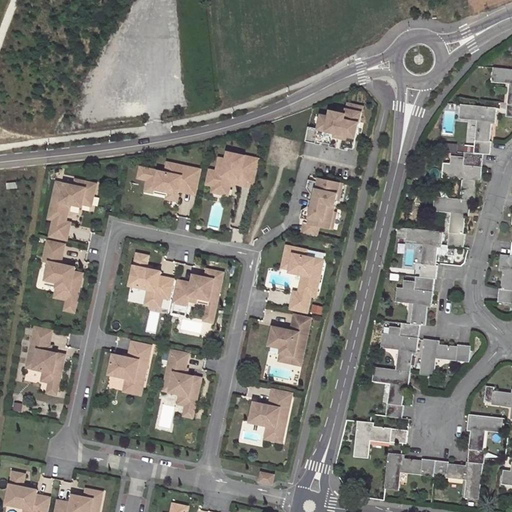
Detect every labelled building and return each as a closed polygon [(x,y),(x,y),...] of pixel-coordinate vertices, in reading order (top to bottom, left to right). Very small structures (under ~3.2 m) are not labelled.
[(511,69),(494,68),(493,81),(511,82),(511,83),(510,104),(508,104),(508,108),(507,117),(511,117),(511,69)] [(354,146),(362,106),(347,103),(346,109),(338,107),(337,112),(331,111),(329,117),(321,115),(318,128),(308,126),(305,141),(320,144),(321,142),(321,139),(330,141),(329,144),(328,146),(346,150),(347,147),(348,144),(354,146)] [(497,108),(462,105),(461,118),(480,120),(478,141),(476,141),(475,147),(475,153),(484,154),(491,155),(492,142),(491,142),(492,124),(496,124),(497,108)] [(481,179),(484,154),(475,153),(466,153),(466,157),(452,156),(451,163),(447,163),(446,177),(465,179),(463,200),(471,200),(476,201),(477,179),(481,179)] [(252,190),(258,161),(228,155),(226,162),(219,160),(216,174),(213,188),(222,190),(229,192),(230,185),(231,180),(239,182),(238,187),(252,190)] [(165,174),(150,171),(148,181),(147,184),(156,186),(155,191),(167,194),(167,197),(166,200),(171,201),(177,203),(179,193),(180,188),(196,191),(200,171),(167,164),(165,174)] [(148,181),(150,171),(140,169),(138,179),(148,181)] [(216,174),(209,172),(205,186),(213,188),(216,174)] [(339,201),(343,184),(310,177),(307,188),(312,189),(311,194),(308,206),(307,211),(302,210),(300,216),(299,222),(304,223),(301,233),(316,236),(318,226),(332,229),(336,213),(334,212),(337,200),(339,201)] [(55,183),(48,219),(53,220),(49,237),(66,241),(70,223),(65,222),(58,221),(61,208),(68,210),(69,204),(81,207),(82,205),(84,195),(93,197),(95,184),(75,180),(73,186),(55,183)] [(156,186),(147,184),(145,193),(167,197),(167,194),(155,191),(156,186)] [(196,191),(180,188),(179,193),(195,196),(196,191)] [(93,197),(84,195),(82,205),(90,206),(93,197)] [(451,233),(449,233),(448,245),(465,246),(466,234),(464,234),(466,213),(470,213),(471,200),(463,200),(435,197),(434,210),(453,212),(451,233)] [(68,210),(61,208),(58,221),(65,222),(67,215),(68,210)] [(444,232),(408,228),(407,241),(426,243),(423,265),(422,265),(420,277),(435,278),(437,278),(438,266),(436,266),(438,252),(438,244),(442,245),(444,232)] [(64,245),(47,242),(43,262),(49,263),(44,286),(55,288),(69,291),(78,293),(81,282),(82,274),(74,273),(75,268),(64,266),(63,268),(60,267),(61,263),(64,245)] [(306,250),(285,246),(282,258),(291,260),(289,269),(289,272),(301,274),(300,280),(309,282),(307,294),(298,292),(293,291),(289,308),(306,312),(310,295),(315,296),(322,259),(304,256),(306,250)] [(148,257),(136,254),(130,286),(148,290),(147,295),(155,296),(154,300),(162,301),(162,298),(169,299),(173,280),(160,277),(161,272),(157,271),(151,270),(146,269),(146,266),(148,257)] [(511,255),(502,254),(500,267),(504,268),(504,271),(502,289),(500,289),(499,302),(502,302),(511,302),(511,255)] [(291,260),(282,258),(280,268),(289,269),(291,260)] [(192,284),(178,281),(173,303),(187,306),(188,301),(198,303),(199,298),(217,302),(223,273),(207,270),(205,278),(198,276),(193,275),(192,284)] [(413,324),(421,325),(426,326),(428,307),(432,308),(435,278),(420,277),(416,276),(416,281),(405,281),(404,288),(398,287),(397,301),(416,303),(413,324)] [(309,282),(300,280),(299,287),(298,292),(307,294),(309,282)] [(69,291),(55,288),(53,298),(67,301),(64,311),(74,313),(78,293),(69,291)] [(155,296),(147,295),(145,305),(160,309),(162,301),(154,300),(155,296)] [(217,302),(199,298),(198,303),(207,305),(203,321),(213,323),(217,302)] [(511,309),(511,302),(502,302),(501,310),(511,311),(511,309)] [(311,318),(294,315),(291,330),(273,327),(271,339),(270,345),(282,348),(281,353),(303,357),(311,318)] [(420,337),(421,325),(413,324),(403,323),(402,328),(390,326),(390,334),(384,333),(382,347),(401,349),(398,370),(411,372),(413,354),(418,354),(420,337)] [(52,332),(35,328),(27,369),(44,372),(52,374),(61,376),(63,366),(65,356),(50,353),(46,352),(47,347),(49,347),(52,332)] [(425,339),(421,375),(434,376),(436,358),(458,359),(458,361),(470,362),(472,346),(459,345),(459,346),(441,345),(441,341),(425,339)] [(152,347),(132,343),(129,356),(128,360),(124,360),(125,358),(114,355),(112,365),(110,375),(127,379),(126,382),(143,385),(152,347)] [(189,354),(172,351),(164,391),(181,394),(198,398),(200,390),(202,379),(187,375),(183,375),(184,369),(186,370),(189,354)] [(303,357),(281,353),(279,360),(301,365),(303,357)] [(398,370),(376,367),(374,381),(393,383),(390,404),(388,403),(387,416),(403,418),(405,405),(403,405),(405,388),(409,388),(411,372),(398,370)] [(59,385),(61,376),(52,374),(44,372),(42,381),(50,383),(59,385)] [(143,385),(126,382),(124,392),(141,396),(143,385)] [(59,385),(50,383),(47,394),(57,396),(59,385)] [(488,386),(485,402),(511,405),(511,392),(495,390),(495,387),(488,386)] [(293,393),(273,389),(270,403),(269,407),(265,406),(266,404),(255,402),(253,413),(251,422),(268,425),(267,428),(285,432),(293,393)] [(196,407),(198,398),(181,394),(179,404),(187,406),(184,416),(188,417),(191,406),(196,407)] [(506,419),(470,415),(468,430),(472,431),(469,462),(483,464),(485,464),(485,459),(486,451),(484,450),(486,430),(504,431),(506,419)] [(372,423),(359,421),(355,457),(368,458),(370,440),(403,443),(407,444),(408,430),(371,426),(372,423)] [(285,432),(267,428),(265,439),(283,442),(285,432)] [(390,453),(385,489),(398,490),(401,471),(422,474),(422,475),(434,476),(437,460),(423,459),(423,461),(402,458),(402,454),(390,453)] [(448,477),(469,479),(466,498),(480,500),(483,464),(469,462),(467,462),(467,465),(449,464),(449,462),(437,460),(434,476),(448,478),(448,477)] [(503,483),(511,484),(511,471),(505,470),(503,483)] [(275,474),(263,472),(262,476),(261,480),(273,483),(274,479),(275,474)] [(23,485),(25,476),(13,473),(7,506),(25,509),(24,511),(47,511),(50,499),(37,496),(38,491),(34,490),(28,489),(23,488),(23,485)] [(95,491),(87,490),(85,498),(85,500),(81,500),(81,497),(73,496),(72,504),(58,501),(56,511),(99,511),(103,493),(95,491)]
